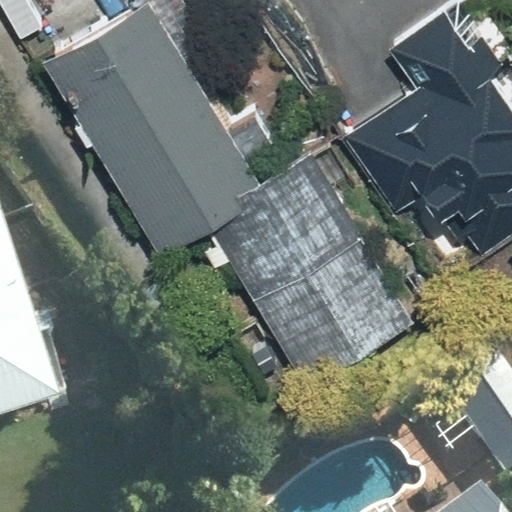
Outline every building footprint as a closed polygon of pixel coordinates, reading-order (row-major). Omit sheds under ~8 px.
[(266,165),(176,0),(124,0),(57,37),(166,238),(223,207),(315,364),(422,302),(322,132),(266,165)] [(511,54),(476,0),(447,0),(398,33),(427,77),(356,123),(406,199),(434,181),(482,253),(511,232),(511,54)] [(0,431),(71,407),(50,347),(62,343),(52,315),(40,319),(0,202),(0,431)] [(511,374),(461,413),(511,481),(511,374)] [(495,511),(483,494),(458,511),(495,511)]
